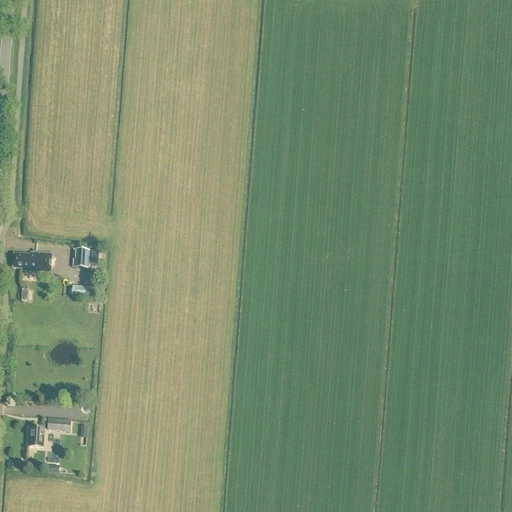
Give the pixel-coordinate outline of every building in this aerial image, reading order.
[(76,251),(75,261),(73,261),(73,270),(90,271),(91,252),(76,251)] [(24,272),(50,274),(52,256),(31,255),(31,257),(14,256),(13,270),(24,270),(24,272)] [(72,422),(49,420),(48,432),(71,434),(72,422)] [(31,429),(29,449),(43,450),(45,431),(31,429)] [(47,475),(59,476),(60,468),(48,467),(47,475)]
